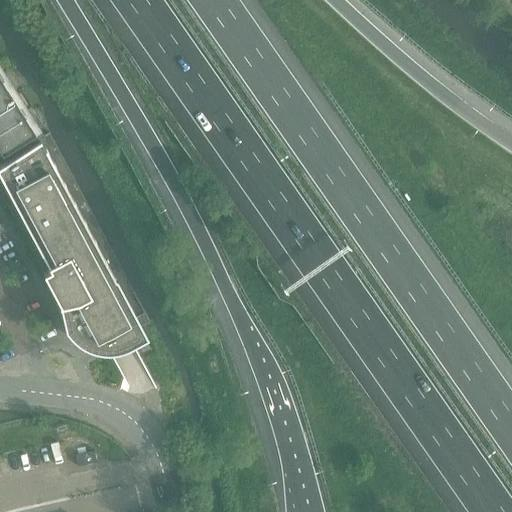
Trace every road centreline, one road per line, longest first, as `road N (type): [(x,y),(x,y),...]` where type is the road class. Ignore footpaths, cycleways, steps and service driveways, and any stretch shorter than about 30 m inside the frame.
road 1 (motorway): [(135,0),(495,511)]
road 2 (motorway): [(63,0),(219,273),(276,402),(307,511)]
road 3 (motorway): [(511,425),(215,0)]
road 4 (motorway): [(511,146),(338,0)]
road 5 (residential): [(54,393),(92,398),(138,427),(175,511)]
